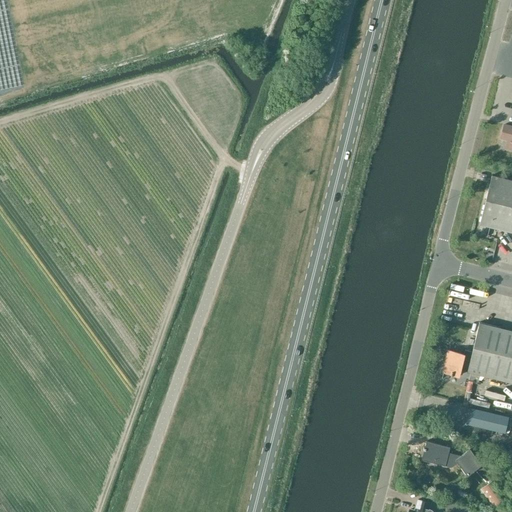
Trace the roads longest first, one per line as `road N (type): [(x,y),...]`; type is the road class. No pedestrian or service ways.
road 1 (unclassified): [(130,511),(260,149),(323,89),(350,0)]
road 2 (primary): [(253,511),(381,0)]
road 3 (unclassified): [(436,263),(505,0)]
road 4 (unclassified): [(377,511),(436,263)]
